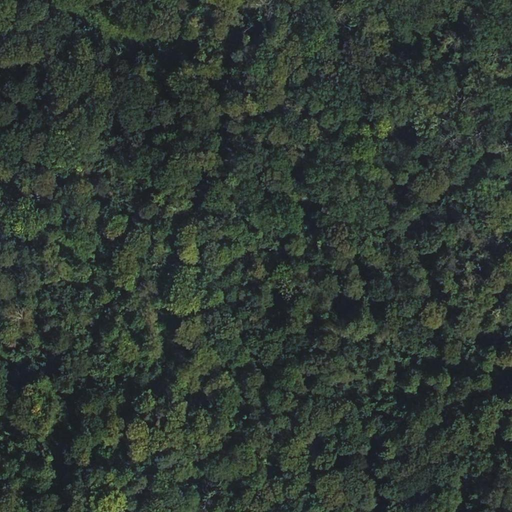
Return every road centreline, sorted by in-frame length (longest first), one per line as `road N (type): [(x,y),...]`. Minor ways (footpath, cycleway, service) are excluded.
road 1 (track): [(47,511),(191,0)]
road 2 (track): [(201,511),(511,384)]
